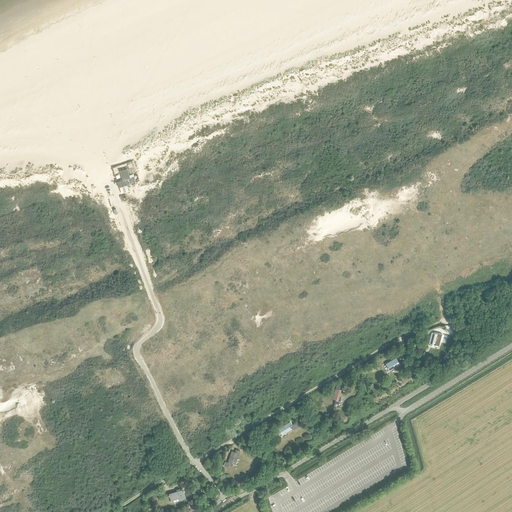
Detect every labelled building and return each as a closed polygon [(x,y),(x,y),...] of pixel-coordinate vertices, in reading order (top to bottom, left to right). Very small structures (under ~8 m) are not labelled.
[(121,180),(117,181),(119,187),(135,182),(133,174),(128,175),(126,168),(118,171),(121,180)] [(432,332),(429,343),(436,345),(441,346),(442,343),(443,343),(445,334),(436,332),(436,333),(432,332)] [(396,357),(386,363),(390,370),(400,364),(396,357)] [(336,388),(332,399),(335,400),(335,402),(339,404),(339,401),(343,390),(340,389),(341,386),(337,385),(336,388)] [(290,421),(278,429),(281,434),(282,435),(291,429),(291,428),(292,427),(293,430),(300,426),(298,424),(297,422),(296,422),(292,425),(290,421)] [(240,451),(236,449),(235,452),(232,451),(228,461),(229,462),(228,463),(225,461),(223,466),(228,467),(229,465),(232,466),(233,463),(235,464),(240,451)] [(169,494),(172,502),(185,498),(183,490),(181,491),(181,490),(169,494)]
